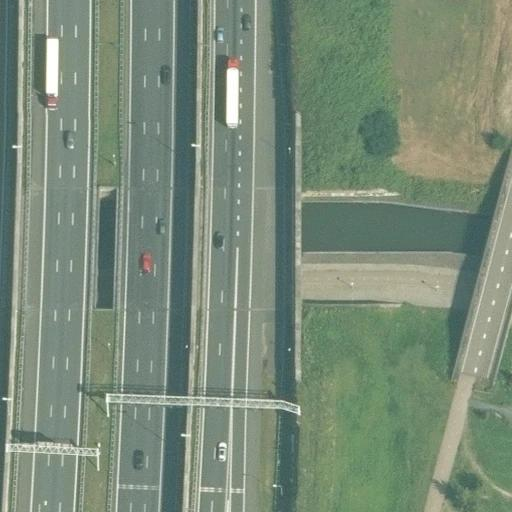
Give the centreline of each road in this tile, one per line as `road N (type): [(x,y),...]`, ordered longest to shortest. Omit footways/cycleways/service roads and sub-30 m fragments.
road 1 (motorway): [(66,0),(52,511)]
road 2 (motorway): [(138,511),(151,0)]
road 3 (motorway): [(210,511),(221,248)]
road 4 (motorway): [(231,511),(221,248)]
road 5 (motorway): [(221,248),(225,0)]
